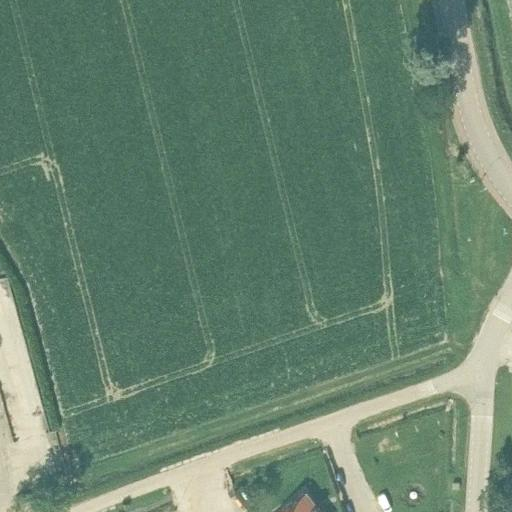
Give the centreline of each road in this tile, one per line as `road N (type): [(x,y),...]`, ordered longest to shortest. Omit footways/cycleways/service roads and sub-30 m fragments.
road 1 (residential): [(483,374),(425,387),(72,511)]
road 2 (tertiary): [(511,176),(493,152),(445,0)]
road 3 (unclassified): [(475,511),(483,374)]
